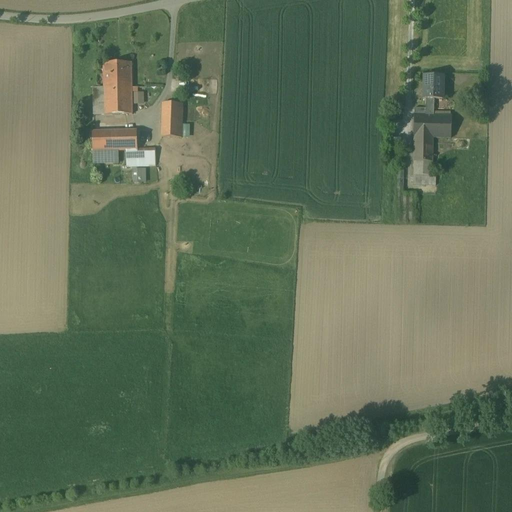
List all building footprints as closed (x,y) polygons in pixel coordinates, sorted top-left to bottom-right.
[(131,88),(131,65),(103,65),(104,88),(131,88)] [(442,77),(424,77),(423,99),(425,99),(425,109),(426,109),(426,116),(434,117),(434,99),(441,99),(442,77)] [(104,88),(95,88),(95,115),(131,115),(131,88),(104,88)] [(182,104),(162,104),(162,137),(182,137),(182,104)] [(426,116),(415,116),(414,138),(433,139),(434,117),(426,116)] [(452,117),(434,117),(433,139),(451,139),(452,117)] [(137,131),(92,132),(93,152),(118,152),(126,151),(138,151),(137,131)] [(433,139),(414,138),(414,163),(433,163),(433,139)] [(155,150),(138,151),(126,151),(126,168),(156,167),(155,150)] [(118,152),(93,152),(93,164),(119,164),(118,152)] [(135,183),(148,182),(147,168),(134,169),(135,183)]
